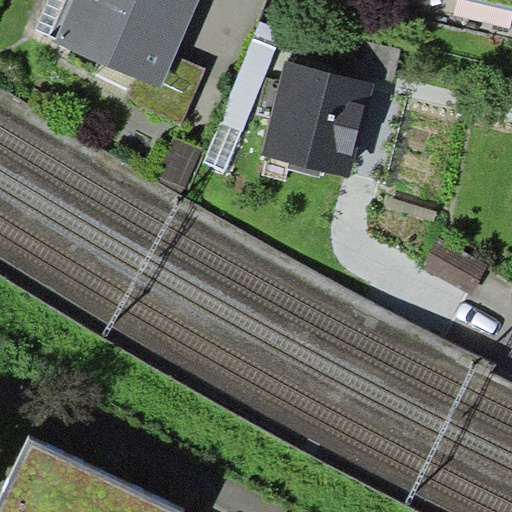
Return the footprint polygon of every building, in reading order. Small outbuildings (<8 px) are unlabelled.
[(55,37),(71,0),(48,0),(36,29),(55,37)] [(175,55),(192,16),(154,0),(71,0),(55,37),(54,41),(134,76),(161,88),(175,55)] [(154,0),(192,16),(199,0),(154,0)] [(283,30),(261,21),(221,122),(241,130),(243,131),(283,30)] [(401,50),(352,38),(345,69),(394,81),(401,50)] [(205,68),(175,55),(161,88),(134,76),(124,99),(181,124),(205,68)] [(374,83),(285,60),(261,153),(291,161),(322,169),(348,176),(374,83)] [(241,130),(221,122),(204,162),(225,170),(241,130)] [(203,148),(174,136),(158,175),(186,187),(203,148)] [(320,177),(322,169),(291,161),(288,169),(320,177)] [(488,263),(439,237),(423,266),(471,293),(488,263)] [(186,511),(29,438),(0,499),(0,511),(186,511)]
